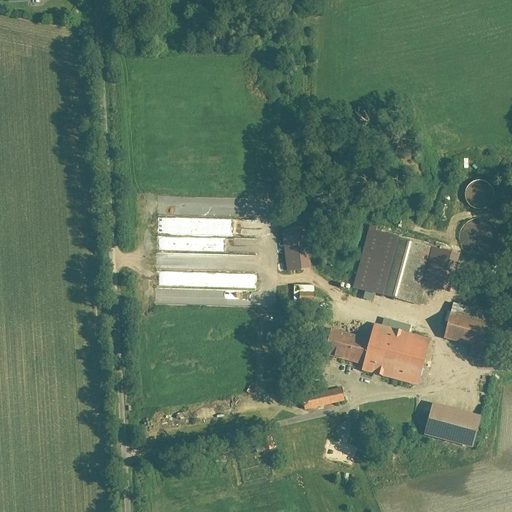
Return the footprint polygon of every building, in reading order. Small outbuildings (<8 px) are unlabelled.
[(304,229),(280,232),(285,272),(309,268),(304,229)] [(390,238),(366,232),(351,288),(375,294),(390,238)] [(431,249),(394,240),(381,296),(418,305),(431,249)] [(296,311),(318,311),(318,285),(296,285),(296,311)] [(157,301),(172,303),(174,290),(159,289),(157,301)] [(187,305),(205,305),(205,301),(209,301),(210,295),(204,295),(204,290),(195,290),(195,295),(188,295),(187,305)] [(450,303),(447,316),(483,325),(486,312),(450,303)] [(483,325),(447,316),(441,338),(477,348),(483,325)] [(429,341),(371,326),(367,341),(361,364),(359,371),(417,386),(429,341)] [(367,341),(334,333),(328,355),(361,364),(367,341)] [(340,387),(301,396),(304,411),(344,402),(340,387)] [(476,417),(430,405),(421,437),(468,449),(476,417)]
